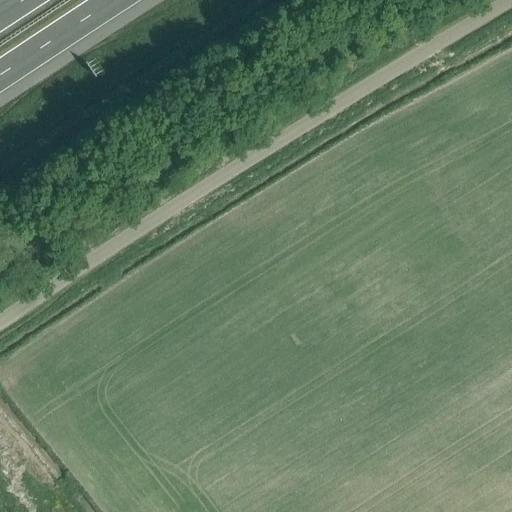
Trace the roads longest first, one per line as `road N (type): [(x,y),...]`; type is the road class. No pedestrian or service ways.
road 1 (unclassified): [(510,0),(254,154),(0,323)]
road 2 (motorway): [(0,72),(110,0)]
